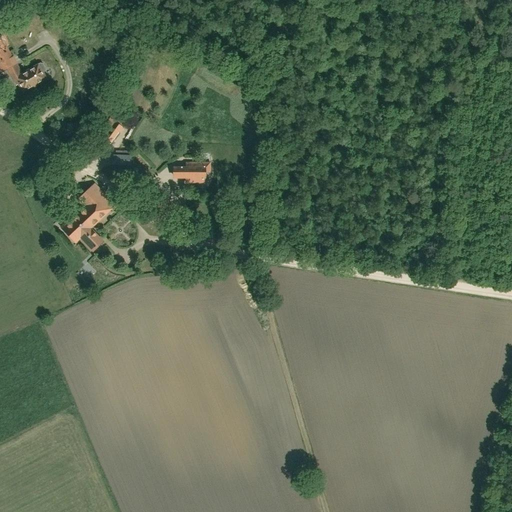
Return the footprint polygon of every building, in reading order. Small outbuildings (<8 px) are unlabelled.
[(46,80),(42,73),(45,71),(45,69),(43,64),(40,63),(22,74),(1,38),(0,38),(0,73),(7,69),(16,85),(18,84),(23,93),(46,80)] [(114,121),(111,126),(103,138),(110,143),(122,127),(114,121)] [(131,155),(113,154),(112,154),(112,165),(130,166),(131,155)] [(186,178),(186,183),(204,183),(204,173),(210,173),(210,163),(186,163),(186,168),(174,168),(174,178),(186,178)] [(90,228),(114,204),(95,184),(76,202),(84,210),(75,218),(73,216),(61,227),(76,242),(80,237),(93,250),(102,241),(90,228)] [(86,258),(76,267),(88,280),(97,271),(86,258)]
